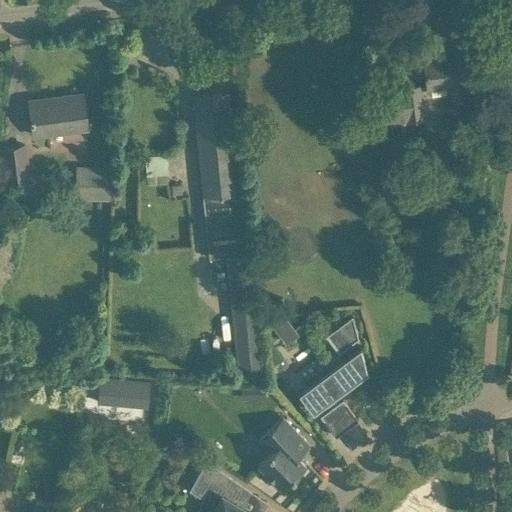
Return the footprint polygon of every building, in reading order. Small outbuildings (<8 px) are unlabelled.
[(424,58),(427,78),(427,86),(451,83),(453,99),(467,97),(465,81),(467,81),(466,68),(463,48),(449,50),(449,54),(424,58)] [(365,94),(368,124),(421,118),(417,88),(365,94)] [(195,115),(206,228),(210,258),(226,256),(239,377),(261,375),(248,254),(252,253),(249,224),(242,225),(231,111),(229,91),(193,95),(195,115)] [(29,100),(32,120),(34,135),(88,127),(83,93),(29,100)] [(3,147),(6,179),(22,177),(24,202),(39,200),(36,174),(27,175),(24,145),(3,147)] [(112,168),(76,167),(75,198),(111,199),(112,168)] [(147,175),(147,185),(168,183),(167,173),(147,175)] [(408,246),(407,234),(393,235),(394,247),(408,246)] [(332,430),(336,435),(358,419),(354,414),(354,413),(343,398),(337,402),(333,396),(367,370),(361,345),(355,349),(350,343),(358,337),(352,314),(324,335),(337,353),(346,346),(350,352),(319,376),(315,370),(302,379),(307,385),(298,391),(313,411),(325,402),(329,408),(320,415),(331,430),(332,430)] [(99,376),(97,401),(148,405),(150,380),(99,376)] [(283,415),(258,439),(270,451),(258,463),(264,469),(264,474),(270,480),(275,480),(281,487),(306,464),(297,455),(309,443),(283,415)] [(252,490),(235,479),(207,459),(189,489),(216,505),(211,511),(253,511),(243,506),(252,490)] [(54,511),(56,503),(36,498),(32,511),(54,511)]
